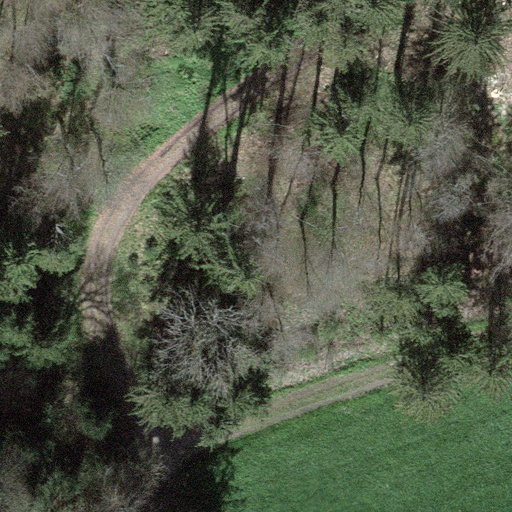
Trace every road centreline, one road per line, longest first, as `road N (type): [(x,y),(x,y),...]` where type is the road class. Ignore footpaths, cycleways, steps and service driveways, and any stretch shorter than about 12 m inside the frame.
road 1 (track): [(151,457),(154,434),(91,306),(90,256),(117,196),(381,0)]
road 2 (track): [(151,457),(228,420),(511,332)]
